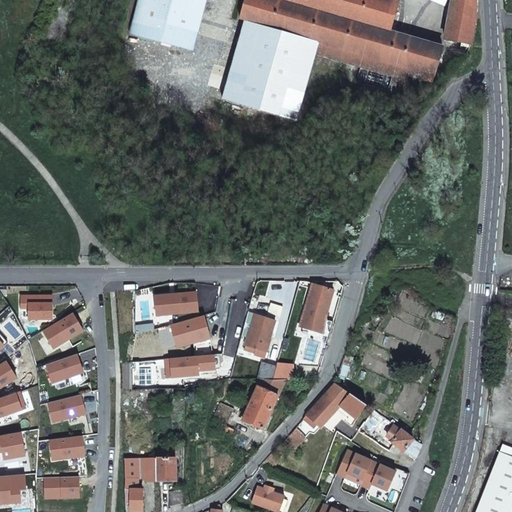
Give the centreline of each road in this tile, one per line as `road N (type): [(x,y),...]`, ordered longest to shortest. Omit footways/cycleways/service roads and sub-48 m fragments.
road 1 (residential): [(182,511),(219,496),(328,381),(358,271)]
road 2 (residential): [(358,271),(86,272)]
road 3 (residential): [(494,80),(461,88),(393,176),(358,271)]
road 4 (residential): [(86,272),(104,389),(96,511)]
road 5 (secondary): [(483,309),(494,80)]
road 6 (secondary): [(449,511),(469,444),(483,309)]
